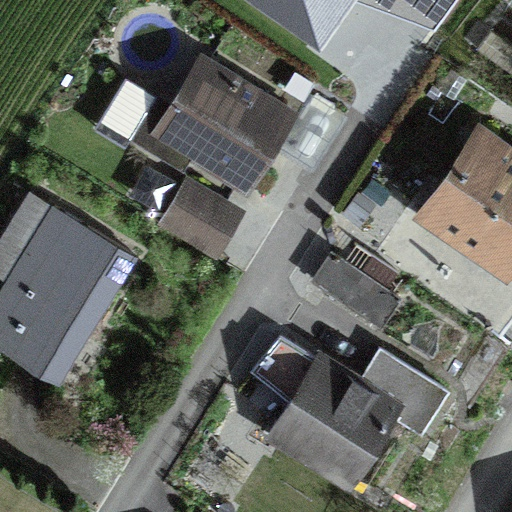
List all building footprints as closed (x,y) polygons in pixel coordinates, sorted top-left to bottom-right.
[(274,0),(317,30),(337,0),(274,0)] [(451,0),(405,0),(437,22),(451,0)] [(164,145),(244,192),(284,123),(204,77),(164,145)] [(511,280),(511,173),(479,153),(427,238),(508,288),(511,280)] [(187,184),(160,226),(207,257),(235,215),(187,184)] [(60,233),(0,330),(0,341),(50,372),(115,267),(60,233)] [(331,254),(309,287),(363,322),(384,289),(331,254)] [(337,478),(371,417),(313,385),(279,447),(337,478)]
